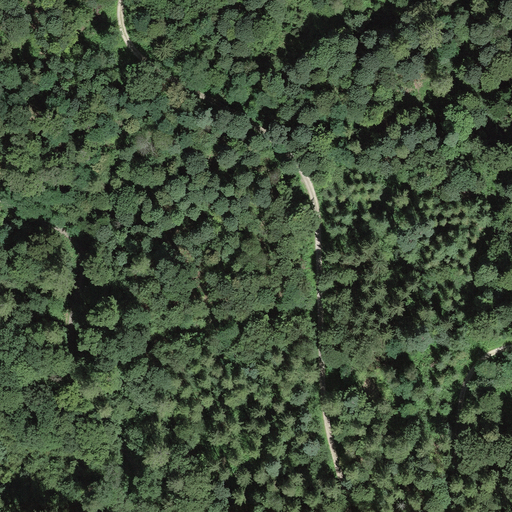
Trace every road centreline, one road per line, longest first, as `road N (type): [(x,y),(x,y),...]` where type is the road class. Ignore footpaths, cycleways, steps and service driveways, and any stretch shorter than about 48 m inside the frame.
road 1 (track): [(122,0),(121,28),(139,57),(267,132),(305,175),(313,198),(325,412),(349,511)]
road 2 (track): [(137,511),(131,460),(92,407),(72,361),(80,243),(0,198)]
road 3 (track): [(452,511),(463,384),(481,359),(511,346)]
